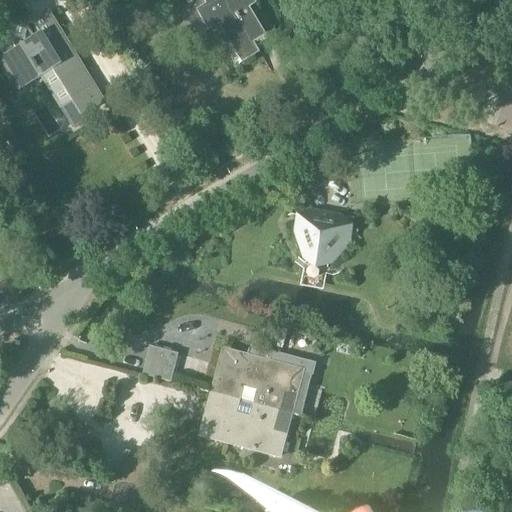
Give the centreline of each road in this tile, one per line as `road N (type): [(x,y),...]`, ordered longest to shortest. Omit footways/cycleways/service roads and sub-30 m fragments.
road 1 (residential): [(95,271),(409,70)]
road 2 (residential): [(0,411),(95,271)]
